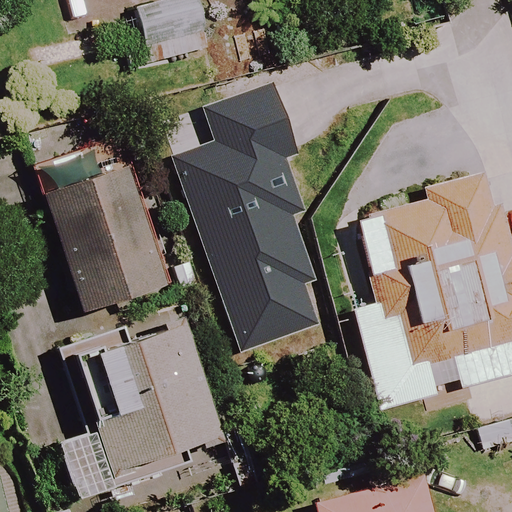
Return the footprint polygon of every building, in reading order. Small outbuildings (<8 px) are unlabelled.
[(198,53),(184,0),(179,0),(120,16),(134,69),(198,53)] [(154,288),(115,166),(33,192),(71,314),(154,288)] [(427,399),(425,388),(446,382),(449,393),(511,375),(511,249),(500,253),(479,175),(419,191),(421,200),(368,215),(381,264),(357,271),(368,311),(345,317),(371,414),(427,399)] [(212,440),(172,316),(45,356),(71,437),(41,447),(59,505),(103,491),(99,476),(212,440)] [(421,511),(415,485),(307,511),(421,511)]
